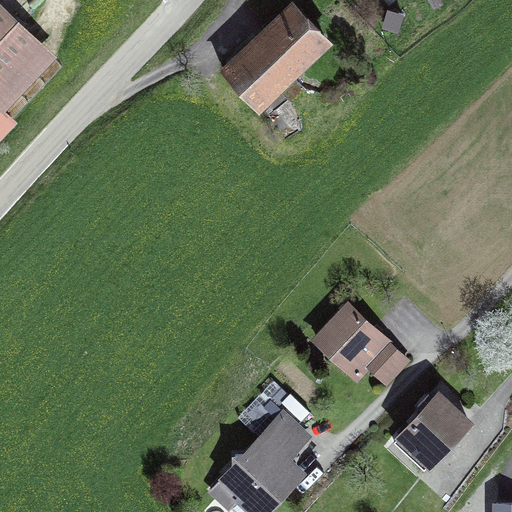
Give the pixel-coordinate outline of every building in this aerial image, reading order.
[(0,88),(41,45),(0,5),(0,88)] [(293,5),(224,71),(257,106),(277,87),(289,100),(303,87),(291,74),(326,40),(293,5)] [(0,133),(12,121),(0,109),(0,133)] [(386,381),(406,358),(348,304),(316,337),(357,376),(368,364),(386,381)] [(468,421),(438,393),(433,399),(428,394),(418,406),(422,410),(394,441),(424,469),(468,421)] [(238,497),(254,511),(263,511),(300,473),(285,458),(306,437),(282,415),(244,454),(235,454),(235,463),(223,476),(242,493),(238,497)] [(511,511),(511,502),(496,503),(495,511),(511,511)]
